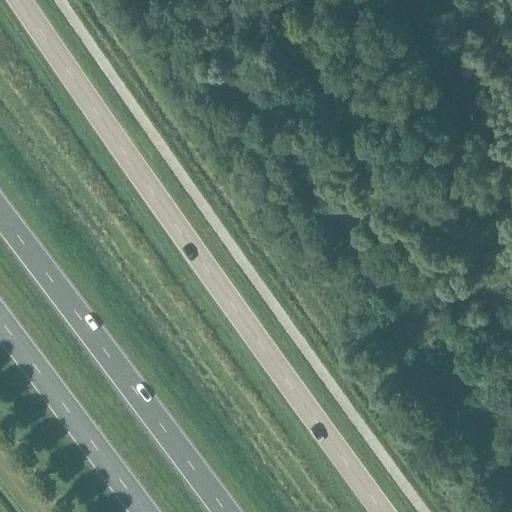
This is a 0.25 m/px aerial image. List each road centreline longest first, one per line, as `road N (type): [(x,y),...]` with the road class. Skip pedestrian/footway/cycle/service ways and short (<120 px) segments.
road 1 (secondary): [(384,511),(19,0)]
road 2 (trunk): [(222,511),(0,217)]
road 3 (trunk): [(0,323),(141,511)]
